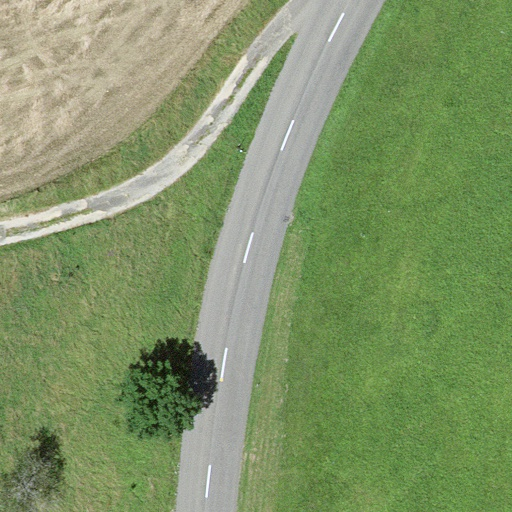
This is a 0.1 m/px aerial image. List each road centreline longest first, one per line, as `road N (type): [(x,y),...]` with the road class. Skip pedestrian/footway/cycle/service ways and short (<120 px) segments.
road 1 (tertiary): [(205,511),(257,239),(343,0)]
road 2 (track): [(343,0),(266,40),(218,121),(166,177),(77,228),(0,240)]
